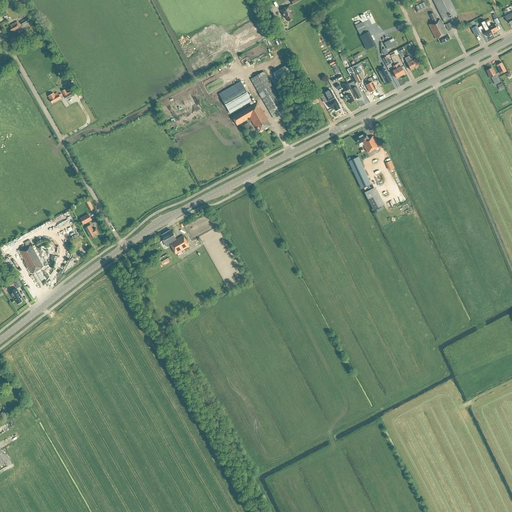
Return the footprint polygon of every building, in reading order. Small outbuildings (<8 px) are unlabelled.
[(432,0),(444,22),(458,15),(450,0),(432,0)] [(424,2),(415,7),(418,13),(427,8),(424,2)] [(290,15),(293,14),(289,6),(280,10),(284,18),(286,18),(287,21),(288,21),(289,22),(293,20),(290,15)] [(440,44),(450,39),(440,19),(437,21),(433,12),(429,14),(433,23),(429,25),(436,40),(438,39),(440,44)] [(20,22),(23,26),(30,22),(28,18),(20,22)] [(482,23),(480,24),(482,26),(481,27),(483,30),(486,37),(492,34),(489,27),(487,24),(485,21),(482,23)] [(12,32),(13,31),(14,33),(21,29),(17,22),(10,26),(11,27),(9,28),(12,32)] [(447,30),(454,27),(451,22),(445,25),(447,30)] [(494,24),(489,27),(492,34),(498,31),(494,24)] [(480,32),(476,25),(472,28),(476,35),(480,32)] [(368,32),(359,37),(366,50),(375,46),(368,32)] [(393,45),(391,41),(387,43),(386,41),(381,44),(385,50),(393,45)] [(386,56),(382,59),(383,60),(386,66),(390,64),(391,63),(388,58),(389,57),(390,56),(389,55),(389,54),(386,56)] [(409,56),(405,58),(407,63),(411,71),(419,66),(415,59),(413,60),(411,57),(409,58),(409,56)] [(501,74),(506,71),(502,63),(496,65),(501,74)] [(395,65),(401,76),(405,74),(401,66),(398,68),(397,64),(395,65)] [(276,79),(290,73),(287,65),(272,71),(276,79)] [(353,67),(352,67),(355,72),(356,74),(360,72),(357,65),(353,67)] [(396,78),(401,76),(395,65),(393,66),(395,70),(392,71),(396,78)] [(351,68),(347,70),(350,76),(353,82),(354,83),(358,81),(354,74),(353,72),(351,68)] [(497,78),(496,79),(495,76),(495,75),(493,71),(493,72),(491,68),(486,71),(488,74),(488,75),(490,78),(491,77),(495,85),(499,82),(497,78)] [(378,72),(384,83),(386,82),(386,83),(391,81),(387,73),(385,74),(383,70),(378,72)] [(253,83),(273,118),(287,111),(266,75),(263,71),(250,79),(253,83)] [(353,82),(349,84),(350,87),(351,89),(355,95),(357,99),(361,97),(359,93),(360,93),(355,84),(354,83),(353,82)] [(370,92),(376,89),(372,82),(369,83),(368,82),(365,84),(366,85),(370,92)] [(349,87),(348,84),(347,83),(342,86),(345,91),(343,92),(345,95),(343,96),(346,101),(348,100),(349,103),(354,101),(352,98),(352,97),(350,93),(349,91),(348,89),(347,88),(349,87)] [(250,106),(231,117),(237,126),(249,118),(254,127),(255,126),(259,132),(271,125),(257,102),(253,104),(244,88),(222,101),(230,114),(249,103),(250,106)] [(65,96),(67,100),(72,96),(70,93),(67,94),(65,89),(61,91),(64,96),(65,96)] [(334,107),(336,111),(340,109),(338,105),(339,105),(335,99),(334,100),(333,98),(335,98),(331,89),(323,93),(327,101),(329,100),(330,102),(328,103),(331,109),(334,107)] [(59,95),(57,93),(54,95),(53,93),(48,96),(50,99),(52,103),(61,98),(60,97),(62,96),(61,94),(59,95)] [(362,142),(368,153),(378,147),(373,136),(368,139),(365,134),(362,135),(361,135),(360,136),(359,137),(356,139),(358,144),(362,142)] [(361,189),(371,184),(358,157),(348,161),(361,189)] [(372,210),(384,205),(376,186),(364,191),(372,210)] [(84,225),(91,221),(88,215),(80,219),(84,225)] [(85,228),(87,231),(91,238),(95,236),(94,234),(98,232),(96,228),(93,230),(90,225),(85,228)] [(166,245),(169,243),(176,254),(189,246),(183,235),(175,240),(172,236),(174,235),(171,230),(161,235),(164,240),(163,241),(166,245)] [(26,246),(19,250),(32,274),(44,267),(32,246),(33,246),(29,240),(24,242),(26,246)] [(161,262),(169,257),(167,254),(158,259),(161,262)] [(21,297),(19,293),(16,288),(10,292),(15,301),(17,304),(18,303),(18,304),(19,303),(20,304),(20,303),(21,302),(22,301),(20,298),(21,297)]
